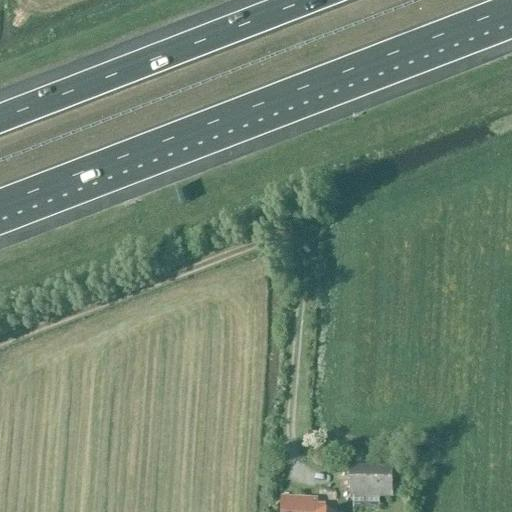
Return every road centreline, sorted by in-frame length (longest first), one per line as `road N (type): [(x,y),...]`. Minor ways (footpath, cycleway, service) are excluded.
road 1 (motorway): [(0,207),(511,11)]
road 2 (track): [(0,345),(283,240),(299,246),(286,434),(292,462)]
road 3 (motorway): [(311,0),(0,119)]
